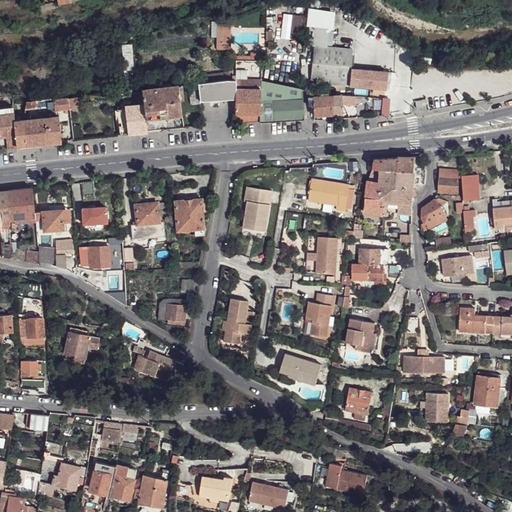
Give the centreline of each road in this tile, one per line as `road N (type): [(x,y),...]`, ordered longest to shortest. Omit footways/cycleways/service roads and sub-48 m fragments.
road 1 (unclassified): [(0,402),(164,417),(302,413)]
road 2 (secondary): [(231,153),(0,175)]
road 3 (residential): [(195,352),(61,273),(0,261)]
road 4 (unclassified): [(483,511),(302,413)]
road 5 (unclassified): [(195,352),(231,153)]
road 6 (secondary): [(427,136),(231,153)]
road 7 (residential): [(426,287),(417,203),(429,187),(427,136)]
road 8 (residential): [(511,353),(442,346),(426,287)]
road 9 (unclassified): [(302,413),(195,352)]
